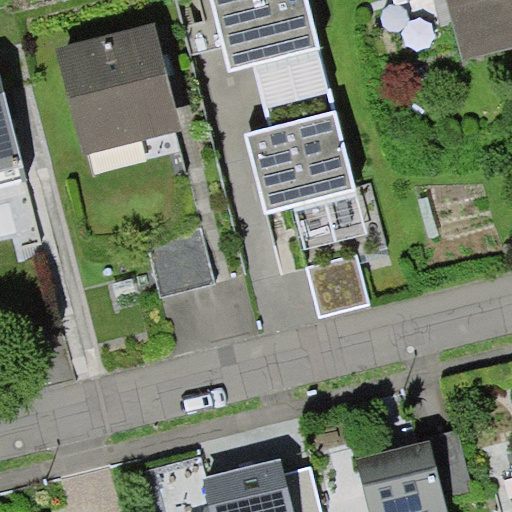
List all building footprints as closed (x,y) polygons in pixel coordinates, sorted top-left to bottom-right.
[(326,0),(244,0),(228,4),(248,83),(283,74),(297,127),(263,136),(282,215),(374,192),(326,0)] [(511,0),(413,0),(414,0),(460,0),(475,57),(511,47),(511,0)] [(164,30),(70,51),(95,161),(189,139),(164,30)] [(2,73),(0,73),(0,192),(32,184),(2,73)] [(206,235),(150,249),(164,304),(220,291),(206,235)] [(383,246),(332,260),(346,311),(397,297),(383,246)] [(461,429),(358,452),(371,511),(455,511),(454,503),(477,498),(461,429)] [(284,465),(213,481),(220,511),(326,511),(318,475),(288,482),(284,465)]
